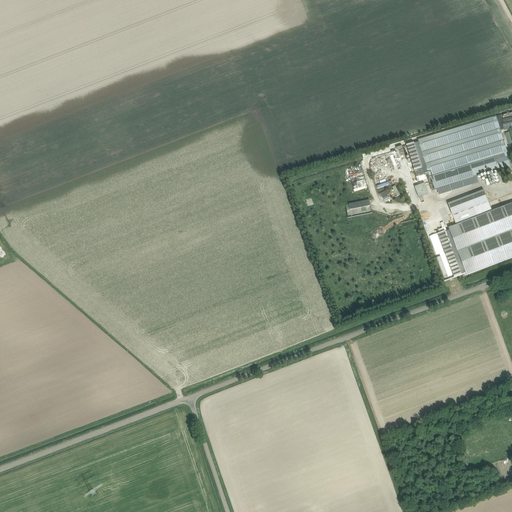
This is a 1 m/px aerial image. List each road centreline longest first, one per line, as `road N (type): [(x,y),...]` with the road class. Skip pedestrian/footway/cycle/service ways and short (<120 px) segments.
road 1 (unclassified): [(189,397),(511,275)]
road 2 (unclassified): [(0,468),(189,397)]
road 3 (unclassified): [(227,511),(189,397)]
